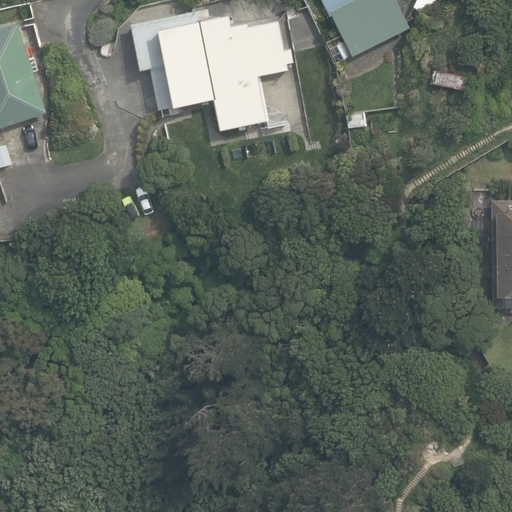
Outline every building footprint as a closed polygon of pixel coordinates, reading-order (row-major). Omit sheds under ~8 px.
[(326,40),(336,62),(409,27),(396,0),(323,0),(339,33),(326,40)] [(416,0),(414,7),(424,13),(437,0),(416,0)] [(174,107),(216,99),(222,130),(268,122),(259,75),(291,69),(290,65),(298,64),(295,46),(289,47),(283,16),(233,25),(230,12),(196,19),(195,13),(131,25),(139,65),(165,60),(174,107)] [(0,27),(0,126),(46,112),(17,22),(0,27)] [(453,86),(467,91),(471,79),(459,73),(434,69),(430,82),(453,86)] [(345,113),(347,127),(367,125),(365,110),(345,113)] [(0,145),(0,166),(13,163),(7,143),(0,145)] [(511,199),(492,200),(493,306),(511,305),(511,199)] [(78,217),(82,230),(110,221),(106,208),(78,217)]
